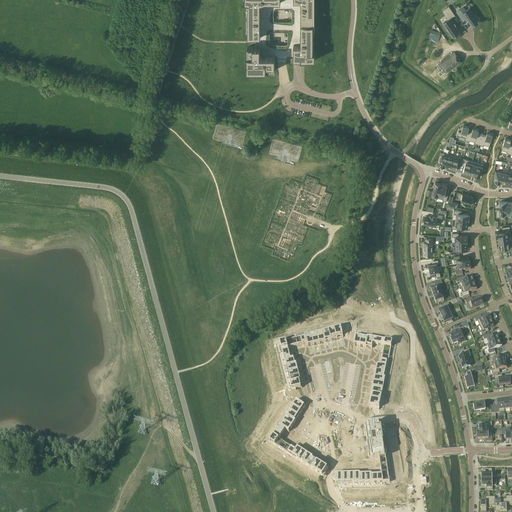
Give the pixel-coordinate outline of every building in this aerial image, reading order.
[(244,0),(244,3),(247,3),(247,31),(248,31),(248,38),(255,38),(260,38),(260,3),(281,3),(280,0),(244,0)] [(294,57),(294,59),(297,59),(301,59),(301,60),(304,60),(315,60),(315,52),(313,52),(313,32),(314,32),(314,0),(293,0),(294,3),(301,3),(301,45),(294,45),(294,57)] [(449,6),(444,9),(449,16),(454,13),(449,6)] [(463,7),(457,11),(462,19),(466,17),(471,24),(478,19),(475,15),(476,15),(473,11),(473,12),(470,7),(466,10),(463,7)] [(451,18),(443,23),(446,28),(452,36),(454,35),(460,31),(451,18)] [(247,56),(247,71),(266,71),(266,70),(275,70),(275,57),(275,56),(260,56),(260,47),(255,47),(248,47),(248,56),(247,56)] [(461,62),(454,52),(441,61),(438,64),(445,74),(461,62)] [(458,131),(457,135),(465,138),(465,140),(469,141),(470,140),(469,140),(472,132),(468,131),(469,127),(463,125),(461,132),(458,131)] [(472,132),(469,140),(470,140),(475,142),(474,143),(479,144),(482,135),(478,134),(479,130),(473,128),(472,132)] [(482,135),(479,144),(484,146),(484,145),(489,146),(493,134),(487,133),(486,136),(482,135)] [(505,138),(501,150),(507,152),(506,153),(511,154),(511,151),(511,144),(510,143),(511,140),(505,138)] [(440,161),(439,165),(445,167),(445,166),(448,154),(443,152),(441,158),(440,158),(439,161),(440,161)] [(448,154),(445,166),(450,168),(454,156),(448,154)] [(454,156),(450,168),(456,169),(458,164),(461,165),(463,158),(454,156)] [(463,158),(461,165),(465,166),(463,172),(468,173),(472,161),(463,158)] [(472,161),(468,173),(474,175),(478,163),(472,161)] [(474,175),(480,177),(483,165),(478,163),(474,175)] [(428,190),(426,196),(428,196),(431,197),(432,195),(437,197),(438,198),(441,184),(435,182),(433,191),(430,190),(429,191),(428,190)] [(441,184),(438,198),(443,199),(443,201),(446,202),(448,194),(445,193),(447,186),(441,184)] [(460,193),(459,199),(472,203),(474,197),(460,193)] [(496,209),(496,217),(500,217),(500,216),(506,216),(506,202),(500,201),(499,210),(496,209)] [(454,210),(453,213),(456,214),(456,220),(468,221),(469,221),(469,215),(461,214),(462,211),(454,210)] [(425,216),(424,224),(436,226),(437,221),(441,222),(443,215),(438,215),(437,218),(433,217),(430,216),(430,217),(425,216)] [(452,225),(452,229),(458,230),(459,226),(467,227),(468,221),(456,220),(455,225),(452,225)] [(502,230),(497,231),(498,237),(511,235),(510,226),(502,227),(502,230)] [(459,233),(452,233),(452,237),(455,237),(455,243),(456,243),(467,242),(468,242),(468,236),(459,236),(459,233)] [(426,243),(423,243),(424,255),(433,255),(432,239),(426,240),(426,243)] [(511,243),(511,241),(499,243),(500,248),(506,248),(507,251),(511,250),(511,243)] [(456,248),(452,248),(453,252),(459,252),(459,249),(468,248),(467,242),(456,243),(456,248)] [(459,255),(453,256),(454,260),(456,260),(457,265),(470,263),(468,257),(460,258),(459,255)] [(433,264),(428,265),(430,278),(436,277),(436,279),(440,279),(440,276),(438,276),(436,264),(438,263),(438,260),(433,261),(433,264)] [(458,271),(456,272),(456,275),(463,274),(462,271),(471,269),(470,263),(457,265),(458,271)] [(464,277),(457,279),(458,283),(461,282),(462,287),(474,283),(473,278),(465,280),(464,277)] [(436,288),(432,289),(436,303),(444,300),(440,287),(443,286),(441,281),(435,283),(436,288)] [(462,287),(461,288),(463,294),(462,294),(463,297),(469,295),(468,292),(477,289),(475,283),(474,283),(462,287)] [(471,298),(465,301),(467,304),(468,303),(470,309),(483,304),(481,298),(473,301),(471,298)] [(443,309),(439,311),(440,315),(440,316),(442,319),(444,323),(446,322),(447,323),(452,321),(451,320),(452,320),(447,308),(449,306),(448,304),(442,307),(443,309)] [(480,316),(474,318),(476,322),(477,321),(480,326),(491,321),(492,321),(489,315),(482,318),(480,316)] [(491,321),(480,326),(482,331),(480,332),(482,335),(489,332),(488,329),(494,326),(491,321)] [(452,334),(450,335),(451,338),(450,338),(453,344),(458,342),(457,340),(459,340),(463,338),(460,330),(463,328),(461,323),(451,328),(452,331),(451,332),(452,334)] [(340,328),(335,329),(337,339),(343,338),(340,328)] [(335,329),(329,331),(331,341),(337,339),(335,329)] [(329,331),(323,332),(326,342),(331,341),(329,331)] [(323,332),(317,334),(320,344),(326,342),(323,332)] [(317,334),(311,335),(314,345),(320,344),(317,334)] [(311,335),(306,337),(308,346),(314,345),(311,335)] [(489,335),(483,337),(484,340),(486,340),(488,345),(499,341),(498,335),(490,338),(489,335)] [(306,337),(296,339),(297,346),(307,343),(308,347),(308,346),(306,337)] [(296,339),(286,342),(288,348),(297,346),(296,339)] [(488,345),(487,345),(489,351),(488,351),(489,354),(495,352),(494,349),(502,346),(500,341),(499,341),(488,345)] [(286,342),(280,343),(283,353),(288,351),(287,348),(288,348),(286,342)] [(385,347),(383,357),(389,358),(391,348),(385,347)] [(463,356),(459,357),(463,369),(470,366),(468,358),(471,357),(469,350),(462,352),(463,356)] [(496,355),(490,356),(490,360),(493,359),(494,365),(493,365),(506,362),(505,356),(497,358),(496,355)] [(377,366),(387,368),(389,358),(383,357),(381,367),(377,366)] [(290,360),(285,361),(286,367),(296,365),(295,359),(290,360)] [(494,371),(492,371),(492,375),(500,373),(499,370),(507,368),(506,362),(493,365),(494,371)] [(296,365),(286,367),(288,373),(297,370),(296,365)] [(297,370),(288,373),(289,379),(299,376),(297,370)] [(471,373),(463,375),(467,389),(475,387),(471,373)] [(502,375),(494,376),(495,380),(497,379),(498,386),(511,385),(510,378),(502,379),(502,375)] [(299,376),(289,379),(291,384),(300,382),(299,376)] [(300,382),(291,384),(292,390),(302,388),(300,382)] [(498,406),(495,407),(495,413),(505,412),(505,410),(504,410),(503,400),(497,401),(498,406)] [(297,402),(293,406),(302,412),(305,407),(297,402)] [(474,412),(486,410),(484,403),(473,405),(474,412)] [(293,406),(290,411),(299,417),(302,412),(293,406)] [(290,411),(287,416),(295,422),(299,417),(290,411)] [(287,416),(284,422),(292,427),(295,422),(287,416)] [(284,422),(280,427),(289,432),(292,427),(284,422)] [(484,426),(476,427),(477,433),(491,432),(490,426),(492,426),(492,422),(484,423),(484,426)] [(373,425),(366,427),(366,428),(367,428),(368,432),(367,432),(368,443),(367,444),(370,460),(379,458),(385,457),(386,457),(381,430),(380,425),(374,426),(373,425)] [(280,427),(275,434),(280,437),(285,430),(289,432),(280,427)] [(511,428),(502,429),(502,435),(505,435),(506,441),(511,441),(511,428)] [(477,433),(476,433),(477,439),(486,439),(486,442),(492,442),(492,438),(490,438),(490,432),(491,432),(477,433)] [(275,434),(270,442),(275,446),(279,440),(280,437),(275,434)] [(279,440),(275,446),(283,451),(287,446),(279,440)] [(287,446),(283,451),(292,457),(296,451),(287,446)] [(296,451),(292,457),(297,460),(302,451),(297,448),(296,451)] [(302,451),(297,460),(302,463),(307,455),(302,451)] [(307,455),(302,463),(307,466),(312,458),(307,455)] [(312,458),(307,466),(312,470),(317,461),(312,458)] [(317,461),(312,470),(317,473),(322,464),(317,461)] [(322,464),(317,473),(322,476),(328,468),(322,464)] [(486,474),(481,474),(481,480),(495,480),(495,473),(492,473),(492,469),(486,469),(486,474)] [(495,480),(481,480),(481,486),(486,486),(486,491),(493,490),(492,480),(495,480)] [(486,501),(480,501),(480,511),(486,511),(486,506),(491,506),(490,497),(485,497),(486,501)] [(495,497),(490,497),(491,506),(495,506),(495,511),(501,511),(501,499),(495,500),(495,497)] [(506,499),(501,499),(501,511),(507,511),(507,506),(511,505),(511,497),(506,497),(506,499)]
